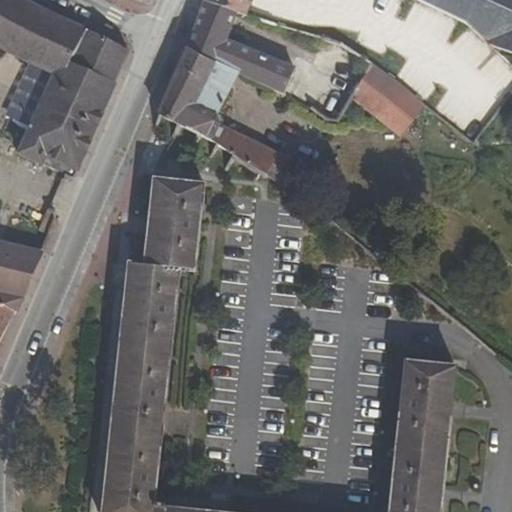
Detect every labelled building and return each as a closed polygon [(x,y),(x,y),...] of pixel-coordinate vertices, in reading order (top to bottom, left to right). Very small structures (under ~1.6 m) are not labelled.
[(0,0),(0,50),(30,67),(54,77),(20,153),(43,163),(46,155),(78,168),(128,53),(25,0),(0,0)] [(204,0),(204,3),(236,13),(244,15),(249,0),(204,0)] [(511,0),(414,0),(463,23),(493,50),(511,55),(511,0)] [(236,13),(204,3),(187,50),(235,75),(236,74),(284,96),(296,71),(226,42),(236,13)] [(235,75),(187,50),(158,117),(212,144),(276,183),(289,160),(221,127),(216,117),(235,75)] [(425,105),(376,67),(351,98),(401,136),(425,105)] [(74,178),(78,168),(46,155),(43,163),(74,178)] [(176,272),(194,273),(203,186),(152,182),(144,268),(128,268),(102,511),(438,511),(454,369),(405,364),(388,511),(185,511),(152,508),(176,272)] [(0,299),(18,306),(20,306),(42,253),(0,242),(0,299)] [(0,338),(18,306),(0,299),(0,338)]
